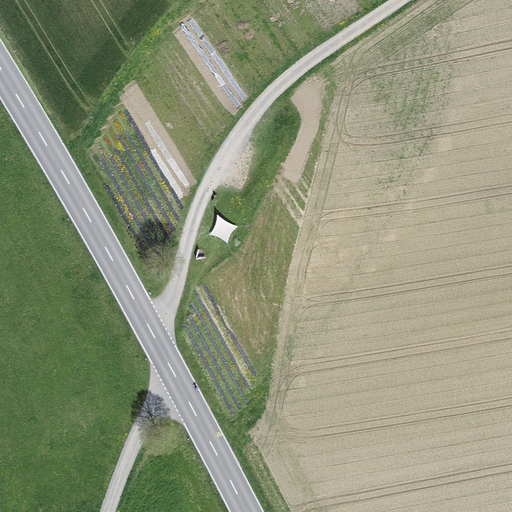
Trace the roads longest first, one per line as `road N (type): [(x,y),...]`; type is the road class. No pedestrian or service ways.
road 1 (secondary): [(246,511),(0,66)]
road 2 (track): [(154,335),(200,201),(246,123),(316,54),(397,0)]
road 3 (track): [(172,369),(106,511)]
